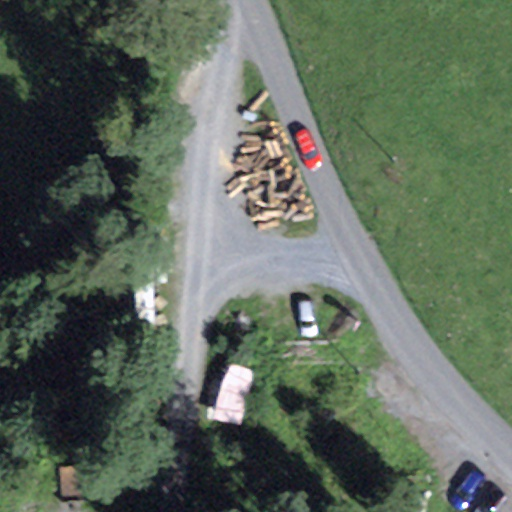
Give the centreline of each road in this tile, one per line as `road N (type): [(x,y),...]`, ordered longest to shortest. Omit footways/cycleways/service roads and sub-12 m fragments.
road 1 (unclassified): [(245,0),(365,266),(511,446)]
road 2 (track): [(365,266),(252,269),(221,290),(204,329),(165,511)]
road 3 (track): [(236,0),(216,149),(221,290)]
